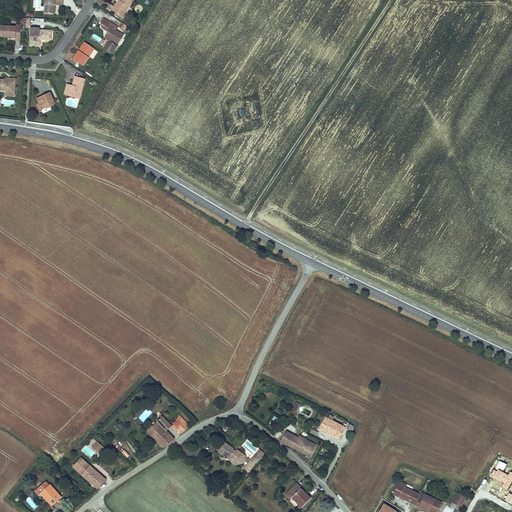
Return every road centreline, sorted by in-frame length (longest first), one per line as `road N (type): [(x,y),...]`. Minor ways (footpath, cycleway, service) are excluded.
road 1 (tertiary): [(311,266),(127,163),(0,128)]
road 2 (track): [(239,228),(390,0)]
road 3 (tertiary): [(511,362),(311,266)]
road 4 (unclassified): [(238,408),(201,423),(77,511)]
road 5 (unclassified): [(238,408),(311,266)]
road 6 (unclassified): [(349,511),(238,408)]
road 7 (residential): [(0,58),(53,55),(91,0)]
